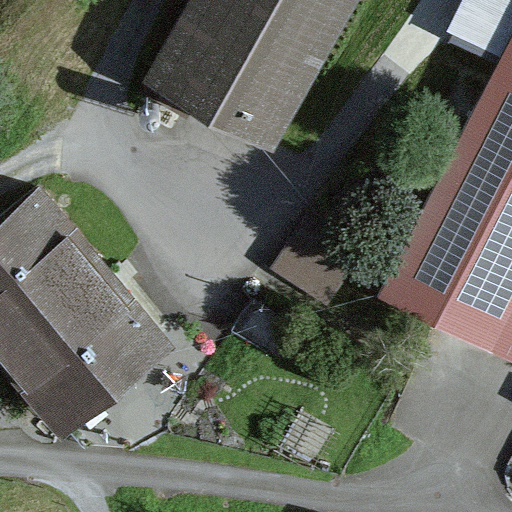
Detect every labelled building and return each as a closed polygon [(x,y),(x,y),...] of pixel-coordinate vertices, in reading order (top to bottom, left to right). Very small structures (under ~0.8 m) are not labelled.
[(352,0),(204,0),(164,76),(278,137),(352,0)] [(495,31),(506,0),(465,0),(459,19),(495,31)] [(511,23),(377,287),(511,355),(511,23)] [(44,178),(0,213),(0,337),(65,418),(170,334),(44,178)] [(355,254),(302,217),(271,262),(323,299),(355,254)]
